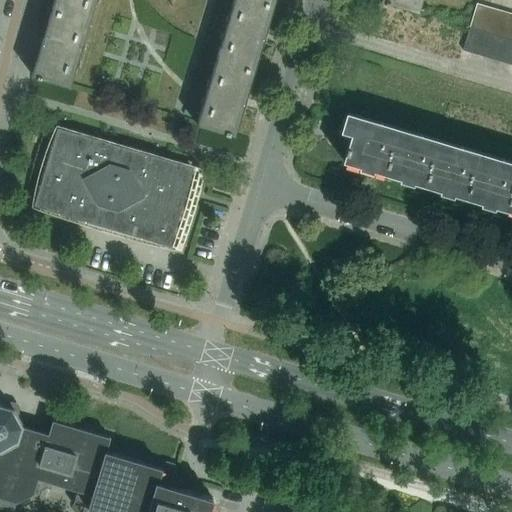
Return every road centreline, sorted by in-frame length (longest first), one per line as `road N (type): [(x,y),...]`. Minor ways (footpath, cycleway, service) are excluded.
road 1 (secondary): [(206,394),(511,487)]
road 2 (secondary): [(511,442),(216,355)]
road 3 (residential): [(263,187),(511,261)]
road 4 (secondary): [(216,355),(0,296)]
road 5 (secondary): [(0,333),(206,394)]
road 6 (residential): [(317,0),(263,187)]
road 7 (residential): [(263,187),(218,321),(216,355)]
